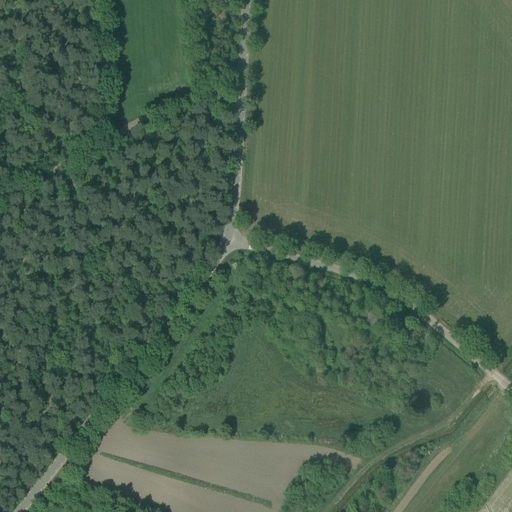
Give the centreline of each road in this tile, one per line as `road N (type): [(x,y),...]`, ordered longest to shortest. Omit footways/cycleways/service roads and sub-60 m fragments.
road 1 (unclassified): [(17,511),(230,239)]
road 2 (unclassified): [(511,388),(376,284),(230,239)]
road 3 (unclassified): [(230,239),(245,0)]
road 4 (track): [(190,93),(0,190)]
